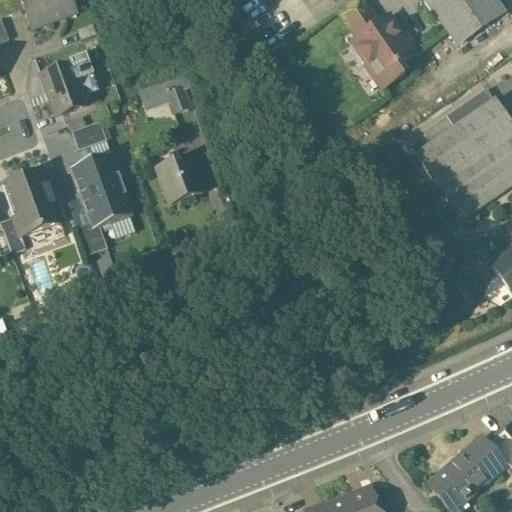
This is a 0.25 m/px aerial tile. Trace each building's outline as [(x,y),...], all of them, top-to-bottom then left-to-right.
[(14,15),(8,0),(0,0),(0,20),(14,15)] [(69,0),(18,0),(30,31),(75,15),(69,0)] [(359,0),(340,14),(358,40),(379,26),(361,0),(359,0)] [(493,0),(425,0),(455,44),(502,12),(493,0)] [(415,59),(388,19),(379,26),(358,40),(353,43),(386,91),(406,77),(401,69),(415,59)] [(0,20),(0,44),(8,42),(0,20)] [(87,62),(75,66),(81,81),(92,77),(87,62)] [(72,67),(41,78),(55,118),(86,107),(72,67)] [(185,77),(163,85),(166,94),(181,89),(182,90),(189,87),(185,77)] [(166,94),(163,85),(140,93),(146,110),(169,102),(166,94)] [(181,89),(166,94),(169,102),(174,115),(189,110),(182,90),(181,89)] [(451,129),(411,155),(459,223),(511,185),(511,130),(486,89),(444,119),(451,129)] [(122,187),(112,157),(70,171),(81,201),(122,187)] [(188,159),(156,171),(170,207),(202,195),(188,159)] [(42,172),(1,187),(12,219),(20,240),(21,240),(60,226),(53,208),(54,207),(42,172)] [(133,218),(122,187),(81,201),(91,232),(133,218)] [(12,219),(0,224),(0,227),(1,231),(11,257),(25,251),(21,240),(20,240),(12,219)] [(511,250),(490,266),(511,298),(511,250)] [(511,439),(503,428),(484,444),(481,441),(480,442),(504,469),(511,478),(511,439)] [(480,442),(427,487),(448,511),(453,511),(504,469),(480,442)] [(378,511),(369,491),(323,510),(321,506),(307,511),(378,511)]
